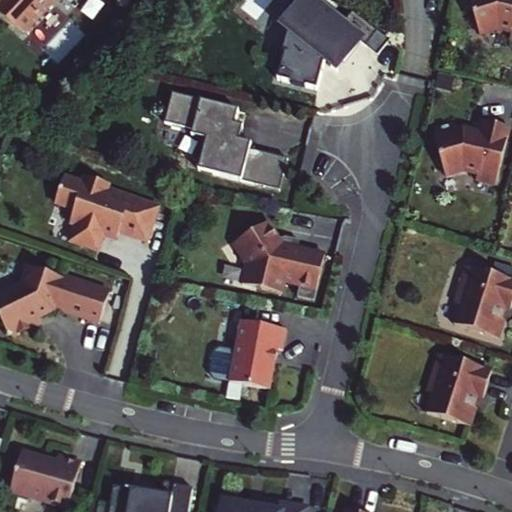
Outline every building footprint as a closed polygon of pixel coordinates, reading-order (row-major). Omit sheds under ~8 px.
[(0,0),(0,15),(25,35),(58,0),(0,0)] [(366,47),(378,32),(353,12),(344,23),(315,0),(293,0),(289,5),(294,10),(281,27),(292,36),(288,53),(285,52),(277,80),(291,83),(300,77),(305,87),(317,90),(325,61),(332,53),(344,63),(361,43),(366,47)] [(511,0),(468,0),(480,36),(498,30),(511,34),(510,40),(511,40),(511,0)] [(243,111),(177,94),(169,124),(197,131),(195,137),(204,139),(199,161),(219,166),(216,175),(260,186),(261,182),(269,184),(277,156),(242,147),(247,127),(239,125),(243,111)] [(437,135),(434,135),(446,176),(464,171),(478,174),(477,181),(496,185),(510,129),(483,122),(480,132),(463,130),(463,126),(457,128),(456,123),(436,129),(437,135)] [(277,156),(269,184),(284,188),(291,159),(277,156)] [(70,243),(97,252),(103,236),(106,228),(119,233),(146,242),(158,208),(105,191),(107,185),(85,178),(83,186),(63,179),(54,205),(74,211),(69,225),(76,227),(70,243)] [(314,301),(325,255),(298,248),(291,247),(291,248),(284,247),(280,240),(269,221),(237,241),(250,264),(245,284),(261,288),(261,289),(282,294),(285,282),(300,286),(298,297),(314,301)] [(106,228),(103,236),(117,240),(119,233),(106,228)] [(283,237),(280,239),(280,240),(284,247),(291,248),(291,247),(298,248),(300,240),(285,237),(283,237)] [(511,308),(511,279),(467,266),(456,303),(461,305),(455,325),(499,338),(505,320),(500,318),(504,306),(511,308)] [(0,318),(2,317),(12,337),(40,324),(37,317),(45,313),(48,315),(52,314),(54,312),(54,310),(89,321),(90,319),(100,322),(109,295),(80,285),(81,282),(53,273),(52,276),(28,268),(20,291),(10,288),(0,292),(0,318)] [(288,331),(242,322),(237,351),(221,348),(216,352),(212,375),(215,380),(231,383),(243,386),(272,391),(279,351),(284,351),(288,331)] [(484,398),(493,370),(440,354),(428,391),(434,393),(428,413),(472,427),(477,408),(473,407),(476,395),(484,398)] [(231,383),(228,400),(240,402),(243,386),(231,383)] [(22,452),(11,492),(69,508),(82,463),(58,457),(57,462),(22,452)] [(136,485),(135,490),(155,494),(156,488),(136,485)] [(189,511),(193,489),(174,486),(172,497),(155,494),(135,490),(114,487),(110,511),(109,511),(189,511)] [(258,508),(224,502),(222,511),(306,511),(307,509),(283,505),(283,506),(268,504),(268,502),(260,501),(258,508)]
